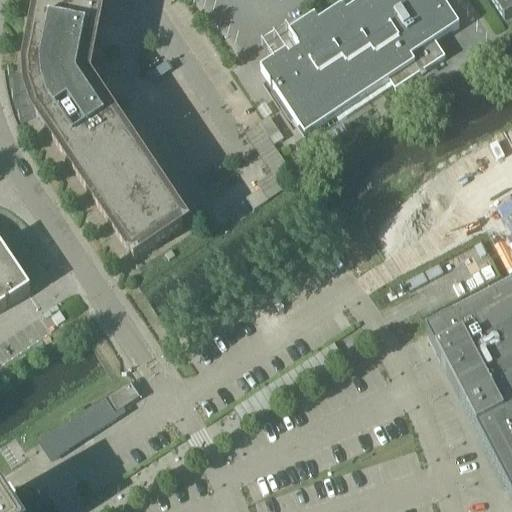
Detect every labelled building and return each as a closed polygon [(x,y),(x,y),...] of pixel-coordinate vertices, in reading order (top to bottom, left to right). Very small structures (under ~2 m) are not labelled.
[(91,63),(103,0),(42,0),(28,75),(29,97),(37,118),(134,263),(183,230),(99,105),(103,102),(106,86),(104,86),(103,79),(105,78),(95,64),(91,63)] [(317,131),(368,98),(396,80),(402,90),(420,78),(445,61),(435,46),(459,31),(439,0),(370,0),(346,16),(343,10),(318,26),(315,20),(302,28),(288,37),(300,54),(290,61),(286,56),(260,73),(305,141),(318,132),(317,131)] [(511,0),(488,0),(504,22),(511,16),(511,0)] [(279,134),(269,120),(259,127),(269,141),(279,134)] [(259,128),(245,137),(272,176),(256,187),(268,203),(283,192),(280,187),(293,178),(259,128)] [(284,142),(279,135),(270,141),(274,148),(284,142)] [(481,246),(474,249),(479,260),(486,257),(481,246)] [(0,248),(0,314),(30,294),(0,248)] [(443,277),(439,268),(424,276),(429,284),(443,277)] [(410,294),(428,285),(423,276),(405,286),(410,294)] [(447,331),(426,339),(511,503),(511,294),(447,329),(447,331)] [(334,346),(234,412),(240,421),(245,430),(345,365),(340,356),(334,346)] [(114,418),(140,401),(130,386),(105,403),(114,418)] [(114,418),(105,403),(38,446),(51,465),(118,423),(114,418)] [(9,511),(0,498),(0,511),(9,511)]
